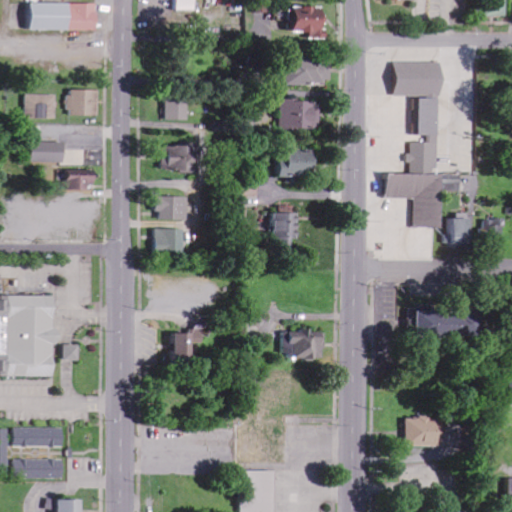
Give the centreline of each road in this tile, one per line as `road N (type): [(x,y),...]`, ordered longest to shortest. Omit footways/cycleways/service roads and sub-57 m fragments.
road 1 (primary): [(358,511),(362,81),(355,0)]
road 2 (primary): [(124,0),(120,511)]
road 3 (residential): [(511,271),(359,272)]
road 4 (residential): [(511,35),(359,36)]
road 5 (residential): [(121,247),(0,249)]
